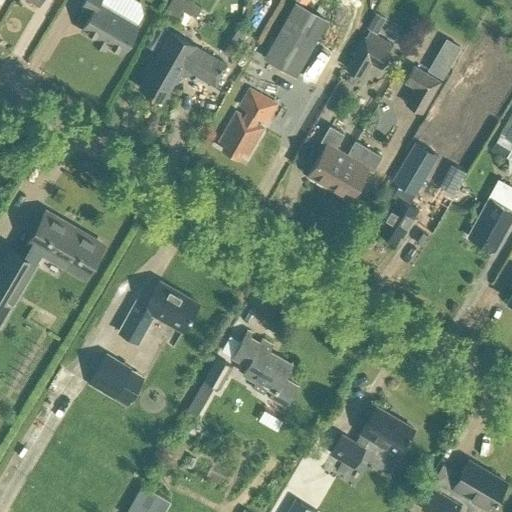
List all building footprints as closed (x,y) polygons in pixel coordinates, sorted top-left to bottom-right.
[(121,52),(137,24),(98,1),(98,0),(83,0),(81,5),(91,11),(81,28),(121,52)] [(192,0),(169,0),(163,11),(178,20),(184,9),(195,16),(202,5),(192,0)] [(295,0),(293,0),(262,56),(296,75),(328,18),(295,0)] [(347,33),(350,15),(338,13),(334,31),(347,33)] [(171,29),(158,51),(138,86),(162,100),(173,80),(176,82),(181,74),(183,75),(190,73),(191,72),(214,85),(227,62),(171,29)] [(344,66),(362,77),(371,61),(381,67),(391,50),(363,34),(344,66)] [(461,76),(471,82),(485,61),(474,54),(461,76)] [(413,63),(403,81),(413,86),(404,102),(422,112),(441,79),(440,79),(413,63)] [(236,109),(219,138),(225,141),(221,147),(238,157),(241,151),(247,154),(264,126),(256,121),(258,119),(259,116),(267,121),(278,102),(249,85),(241,98),(238,104),(240,105),(246,109),(244,114),(237,110),(236,109)] [(326,142),(307,174),(328,186),(347,153),(335,146),(343,133),(329,124),(320,139),(326,142)] [(511,140),(502,135),(495,147),(508,154),(511,146),(511,140)] [(414,139),(391,178),(399,183),(414,193),(438,153),(414,139)] [(347,153),(328,186),(348,198),(367,167),(372,170),(381,155),(367,147),(355,140),(347,153)] [(434,198),(447,205),(461,180),(448,173),(434,198)] [(511,186),(497,179),(467,235),(491,248),(494,243),(496,244),(511,215),(511,186)] [(388,216),(379,230),(394,239),(397,234),(401,237),(418,209),(408,203),(414,193),(399,183),(392,195),(395,197),(385,214),(388,216)] [(6,244),(0,254),(0,325),(2,327),(39,261),(36,259),(39,253),(84,279),(106,241),(47,207),(26,242),(27,242),(21,252),(6,244)] [(198,301),(159,279),(143,307),(144,307),(139,315),(129,309),(117,330),(137,341),(149,320),(147,319),(151,312),(182,329),(198,301)] [(267,397),(285,407),(298,384),(284,376),(292,362),(269,349),(273,342),(261,336),(258,341),(249,335),(252,330),(247,327),(230,356),(245,365),(240,372),(255,380),(251,387),(262,394),(266,387),(271,390),(267,397)] [(87,382),(126,405),(144,375),(130,367),(131,365),(106,350),(87,382)] [(203,378),(219,387),(232,364),(216,355),(203,378)] [(413,427),(375,405),(360,431),(361,432),(355,442),(341,434),(330,452),(353,466),(363,448),(362,447),(368,437),(398,453),(413,427)] [(428,486),(432,489),(422,507),(431,511),(453,511),(458,505),(469,511),(474,511),(481,502),(490,507),(505,481),(468,459),(460,472),(443,462),(428,486)] [(294,498),(285,511),(313,511),(315,510),(294,498)]
